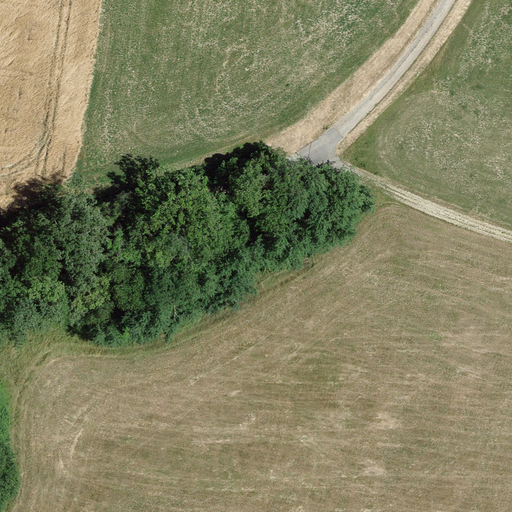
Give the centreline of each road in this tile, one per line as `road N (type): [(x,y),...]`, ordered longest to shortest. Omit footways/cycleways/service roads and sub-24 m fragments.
road 1 (track): [(0,252),(319,152)]
road 2 (track): [(319,152),(511,237)]
road 3 (track): [(449,0),(403,69),(319,152)]
